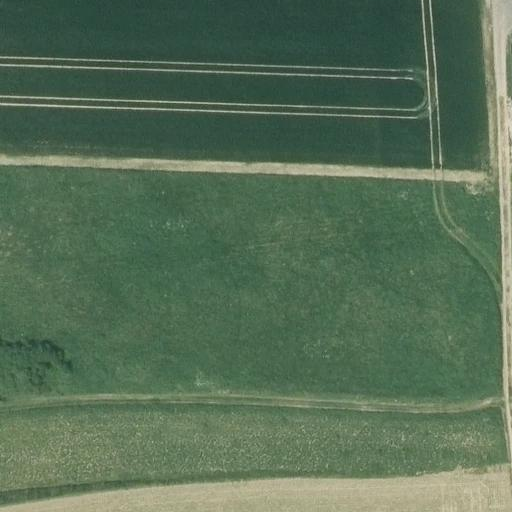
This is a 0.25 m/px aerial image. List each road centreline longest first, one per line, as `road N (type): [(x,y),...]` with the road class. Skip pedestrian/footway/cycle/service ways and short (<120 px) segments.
road 1 (track): [(0,404),(511,412)]
road 2 (track): [(501,22),(511,375)]
